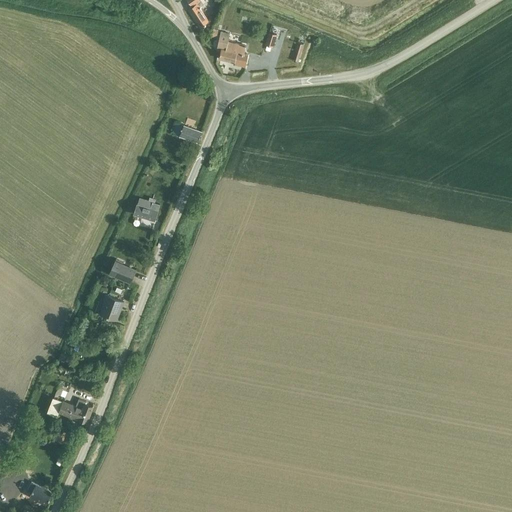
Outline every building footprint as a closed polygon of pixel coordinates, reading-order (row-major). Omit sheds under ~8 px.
[(187,0),(190,3),(192,6),(190,8),(189,9),(188,9),(195,19),(201,28),(205,25),(205,26),(206,25),(210,22),(200,8),(204,5),(201,0),(200,0),(187,0)] [(246,66),(246,64),(248,54),(244,53),(246,45),(228,41),(230,33),(221,31),(217,47),(221,48),(219,58),(235,61),(234,64),(240,65),(246,66)] [(268,32),(265,45),(267,45),(265,49),(270,50),(271,46),(273,47),(277,35),(268,32)] [(348,57),(346,63),(354,66),(356,60),(348,57)] [(173,131),(198,142),(202,131),(177,121),(173,131)] [(156,219),(161,203),(154,201),(152,207),(149,207),(151,200),(141,197),(139,204),(138,203),(135,212),(156,219)] [(136,270),(115,260),(110,272),(130,282),(136,270)] [(105,301),(100,313),(117,320),(124,301),(106,294),(103,301),(105,301)] [(77,341),(74,349),(81,352),(84,344),(77,341)] [(62,352),(59,357),(65,360),(68,354),(62,352)] [(54,397),(48,412),(58,417),(60,411),(87,422),(93,406),(85,403),(86,401),(79,398),(76,406),(63,401),(54,397)] [(46,504),(53,492),(33,481),(28,490),(33,492),(31,496),(46,504)]
